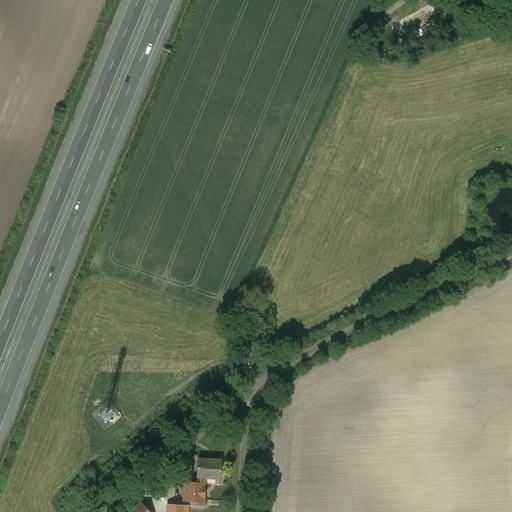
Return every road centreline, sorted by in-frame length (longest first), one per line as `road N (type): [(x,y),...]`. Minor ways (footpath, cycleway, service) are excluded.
road 1 (motorway): [(0,410),(165,0)]
road 2 (track): [(248,396),(249,292),(364,36),(407,0)]
road 3 (unclassified): [(239,511),(245,410),(263,380),(511,252)]
road 4 (motorway): [(140,0),(0,339)]
road 5 (unknown): [(248,396),(125,497)]
